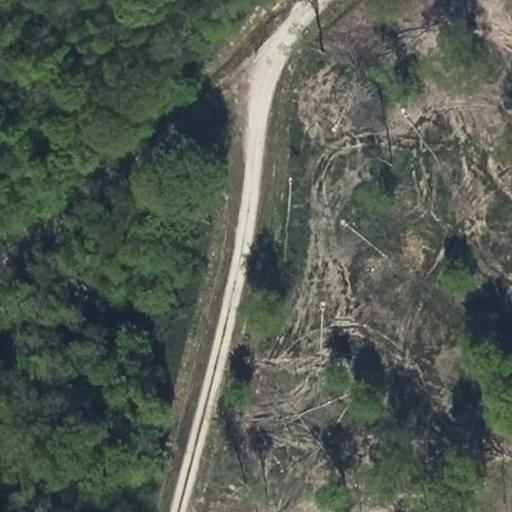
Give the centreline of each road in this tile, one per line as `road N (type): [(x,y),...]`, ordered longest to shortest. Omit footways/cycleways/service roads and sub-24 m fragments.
road 1 (track): [(176,511),(225,331),(269,75),(280,42),(318,0)]
road 2 (track): [(0,242),(280,42)]
